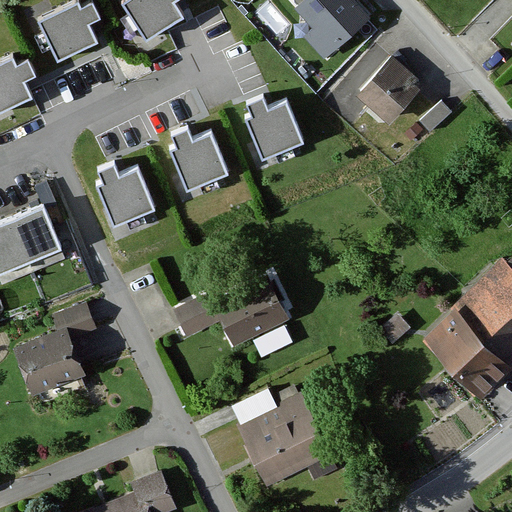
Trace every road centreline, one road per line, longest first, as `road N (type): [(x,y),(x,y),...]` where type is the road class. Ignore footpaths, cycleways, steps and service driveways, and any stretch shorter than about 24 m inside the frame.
road 1 (residential): [(180,422),(50,137)]
road 2 (residential): [(180,422),(0,495)]
road 3 (residential): [(409,0),(511,113)]
road 4 (tertiary): [(405,511),(511,433)]
